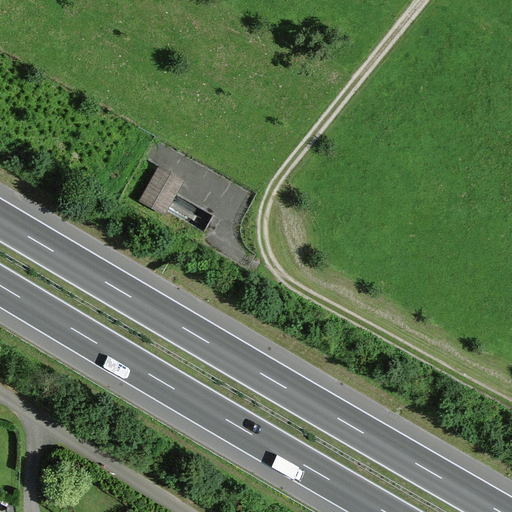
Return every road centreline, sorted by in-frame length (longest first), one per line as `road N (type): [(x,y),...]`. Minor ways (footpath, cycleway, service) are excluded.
road 1 (track): [(511,409),(300,295),(274,271),(262,241),(265,210),(283,177),(420,0)]
road 2 (motorway): [(497,511),(0,221)]
road 3 (motorway): [(0,289),(379,511)]
road 4 (residential): [(0,395),(182,511)]
